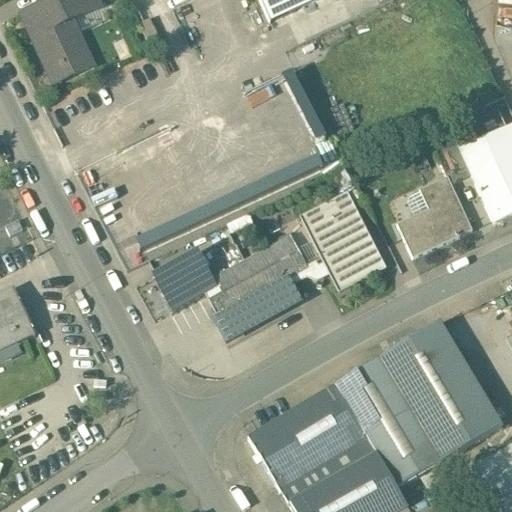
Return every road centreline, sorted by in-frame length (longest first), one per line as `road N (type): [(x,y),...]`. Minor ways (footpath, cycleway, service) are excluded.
road 1 (unclassified): [(176,434),(0,88)]
road 2 (unclassified): [(511,254),(338,339),(176,434)]
road 3 (unclassified): [(50,511),(176,434)]
